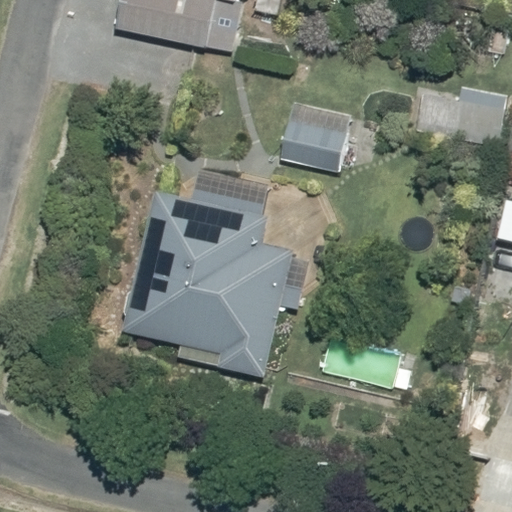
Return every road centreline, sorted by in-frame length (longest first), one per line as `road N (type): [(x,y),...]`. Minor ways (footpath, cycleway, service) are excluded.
road 1 (residential): [(245,511),(0,451)]
road 2 (residential): [(36,0),(0,150)]
